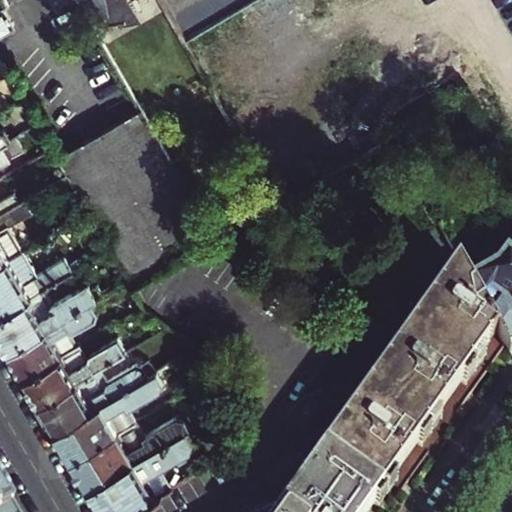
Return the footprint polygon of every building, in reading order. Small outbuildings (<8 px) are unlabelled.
[(228,3),(181,30),(224,105),(271,79),(228,3)] [(0,35),(13,28),(15,23),(5,6),(0,9),(0,35)] [(361,51),(344,62),(364,98),(373,114),(376,118),(456,70),(457,71),(478,58),(458,23),(373,73),(361,51)] [(0,52),(0,75),(10,70),(0,52)] [(352,105),(364,98),(344,62),(331,69),(328,80),(342,103),(352,105)] [(141,107),(58,154),(69,173),(135,287),(217,240),(141,107)] [(354,125),(370,152),(389,141),(376,118),(373,114),(354,125)] [(0,143),(6,140),(22,130),(17,121),(7,127),(0,125),(0,143)] [(6,140),(0,143),(0,161),(14,153),(6,140)] [(0,213),(25,198),(42,189),(34,173),(0,192),(0,213)] [(25,198),(0,213),(0,261),(25,247),(11,223),(32,210),(25,198)] [(235,216),(241,226),(255,218),(248,208),(244,207),(237,211),(235,216)] [(435,242),(444,237),(439,227),(430,232),(435,242)] [(39,271),(25,247),(0,261),(0,313),(44,287),(86,263),(82,255),(71,261),(67,255),(39,271)] [(475,276),(469,279),(499,331),(511,353),(511,253),(499,271),(479,283),(475,276)] [(483,354),(499,331),(469,279),(461,265),(326,451),(388,495),(399,480),(394,477),(418,444),(423,447),(443,419),(438,415),(463,382),(467,385),(487,358),(483,354)] [(0,313),(0,331),(10,348),(99,296),(104,293),(98,284),(92,287),(89,280),(52,301),(44,287),(0,313)] [(99,296),(10,348),(25,374),(81,342),(73,327),(77,328),(98,315),(99,310),(106,306),(99,296)] [(81,342),(25,374),(41,401),(102,365),(129,350),(120,335),(93,351),(91,356),(83,341),(81,342)] [(102,365),(41,401),(57,429),(158,371),(154,365),(147,369),(144,364),(138,363),(110,379),(102,365)] [(160,369),(158,371),(57,429),(73,458),(139,419),(132,405),(164,386),(166,379),(160,369)] [(172,400),(139,419),(147,432),(180,414),(172,400)] [(139,419),(73,458),(90,486),(187,429),(193,425),(188,415),(180,414),(147,432),(139,419)] [(90,486),(104,511),(126,511),(173,485),(161,465),(191,447),(193,439),(187,429),(90,486)] [(379,507),(388,495),(326,451),(292,499),(267,511),(369,511),(375,504),(379,507)] [(18,511),(0,480),(0,511),(18,511)]
